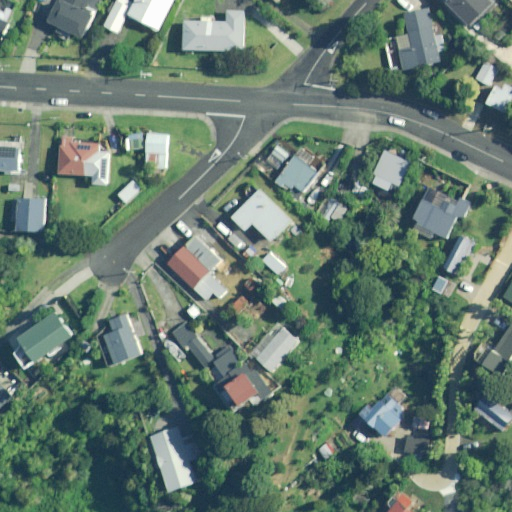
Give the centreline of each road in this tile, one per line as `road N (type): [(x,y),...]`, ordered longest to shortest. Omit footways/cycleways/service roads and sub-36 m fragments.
road 1 (residential): [(0,85),(244,100)]
road 2 (residential): [(302,104),(401,116),(511,165)]
road 3 (residential): [(109,261),(224,151),(244,100)]
road 4 (residential): [(302,104),(311,68),(369,0)]
